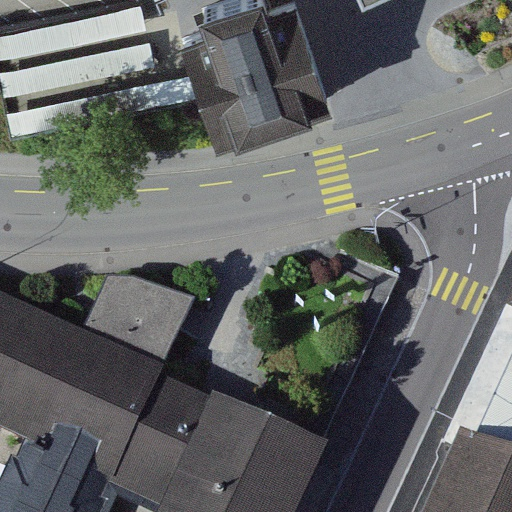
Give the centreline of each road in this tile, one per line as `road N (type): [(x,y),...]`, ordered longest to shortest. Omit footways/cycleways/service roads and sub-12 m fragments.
road 1 (tertiary): [(466,150),(183,212),(0,220)]
road 2 (tertiary): [(466,150),(478,235),(463,292),(361,511)]
